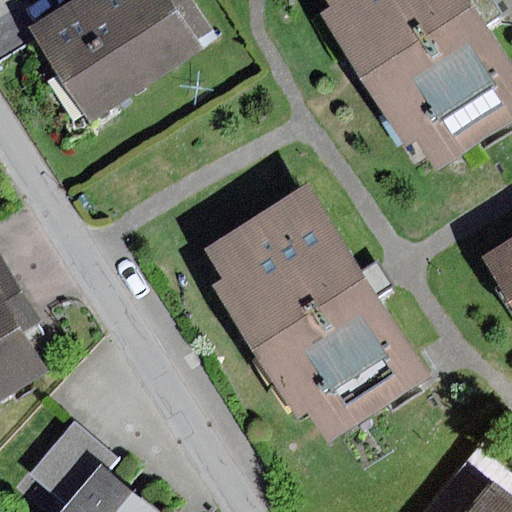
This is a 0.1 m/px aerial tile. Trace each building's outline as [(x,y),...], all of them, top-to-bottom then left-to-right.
[(81,0),(35,28),(95,125),(209,55),(174,0),(81,0)] [(511,63),(472,0),(326,0),(332,10),(324,16),(408,150),(418,144),(437,174),(511,127),(511,63)] [(311,186),(210,252),(228,279),(215,287),(302,421),(311,415),(330,443),(434,376),(373,281),(311,186)] [(511,239),(484,258),(511,300),(511,239)] [(0,277),(11,270),(0,252),(0,277)] [(0,405),(51,374),(0,292),(0,405)] [(75,422),(32,474),(72,508),(104,469),(115,455),(75,422)] [(442,511),(473,476),(458,464),(417,511),(442,511)] [(72,508),(68,511),(157,511),(104,469),(72,508)] [(442,511),(511,511),(511,496),(478,469),(473,476),(442,511)]
